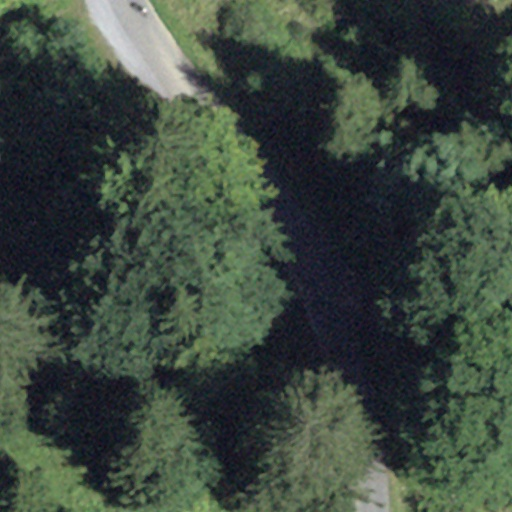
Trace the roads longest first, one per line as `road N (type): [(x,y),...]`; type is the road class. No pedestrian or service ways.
road 1 (unclassified): [(375,511),(370,404),(350,300),(131,0)]
road 2 (track): [(350,300),(460,511)]
